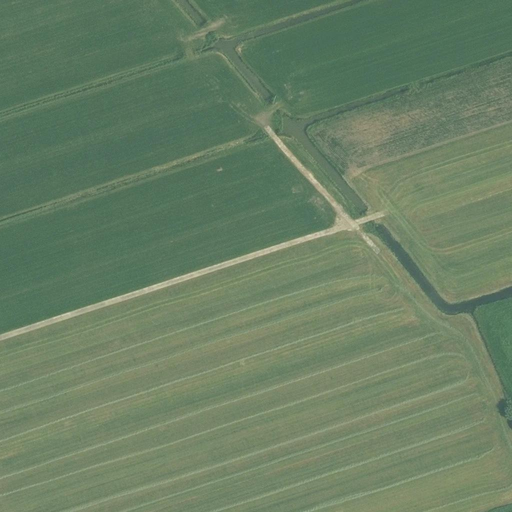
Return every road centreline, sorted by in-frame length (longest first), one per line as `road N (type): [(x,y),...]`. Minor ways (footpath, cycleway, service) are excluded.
road 1 (track): [(0,337),(383,214)]
road 2 (track): [(378,252),(265,127)]
